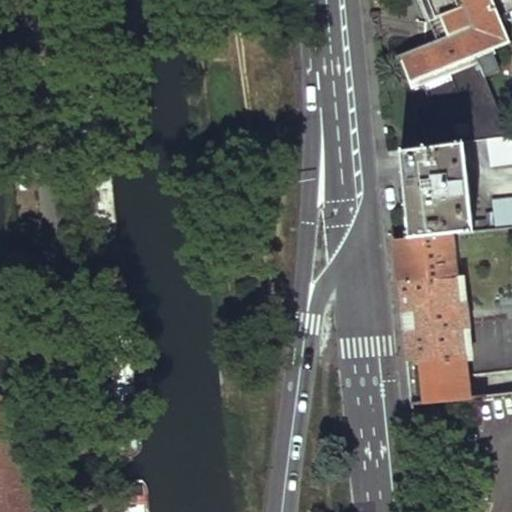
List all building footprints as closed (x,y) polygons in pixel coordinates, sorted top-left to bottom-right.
[(415,0),(431,42),(396,58),(409,94),(419,90),(426,106),(411,113),(425,149),(459,146),(485,141),(493,140),(466,70),(476,66),(481,79),(496,73),(488,54),(504,46),(487,0),(415,0)] [(481,79),(476,66),(466,70),(493,140),(504,139),(481,79)] [(493,140),(485,141),(488,168),(511,163),(511,137),(504,139),(493,140)] [(449,236),(469,233),(468,225),(459,146),(425,149),(404,152),(413,240),(449,236)] [(468,225),(469,233),(511,227),(511,200),(489,203),(490,216),(482,216),(482,224),(468,225)] [(413,240),(390,242),(393,264),(396,289),(454,283),(449,236),(413,240)] [(458,326),(462,356),(467,355),(463,322),(462,309),(458,277),(453,277),(454,283),(456,306),(457,309),(458,323),(458,326)] [(454,283),(396,289),(397,301),(398,312),(456,306),(454,283)] [(456,306),(398,312),(399,322),(401,332),(458,326),(458,323),(457,309),(456,306)] [(458,326),(401,332),(404,362),(462,356),(458,326)] [(462,356),(404,362),(407,382),(410,404),(466,398),(465,388),(464,378),(463,366),(462,356)] [(0,511),(47,511),(35,392),(9,395),(0,396),(0,511)]
